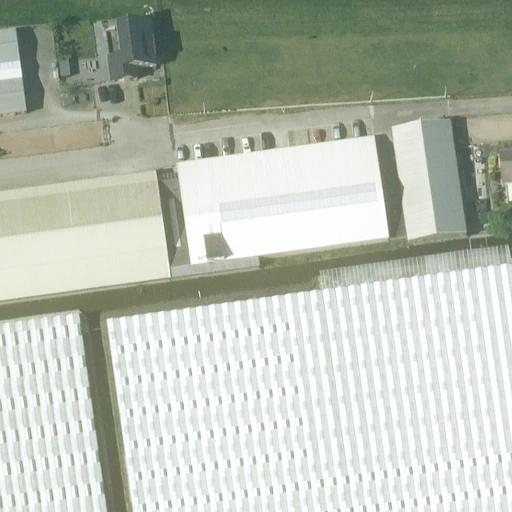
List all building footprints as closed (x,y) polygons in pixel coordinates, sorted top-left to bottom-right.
[(119,34),(106,36),(112,84),(138,81),(137,71),(152,69),(156,68),(151,25),(118,29),(119,34)] [(0,67),(20,65),(16,34),(0,35),(0,67)] [(67,63),(59,64),(60,72),(61,79),(69,78),(68,71),(67,63)] [(0,118),(27,115),(22,83),(0,86),(0,118)] [(407,242),(408,246),(466,237),(450,126),(392,134),(398,176),(380,179),(374,141),(177,168),(193,281),(258,272),(257,262),(407,242)] [(0,159),(108,145),(106,127),(0,140),(0,159)] [(511,155),(500,156),(503,189),(511,188),(511,155)] [(0,306),(192,277),(177,173),(0,197),(0,306)] [(511,511),(511,269),(107,326),(132,511),(511,511)] [(0,511),(107,511),(80,319),(0,329),(0,511)]
